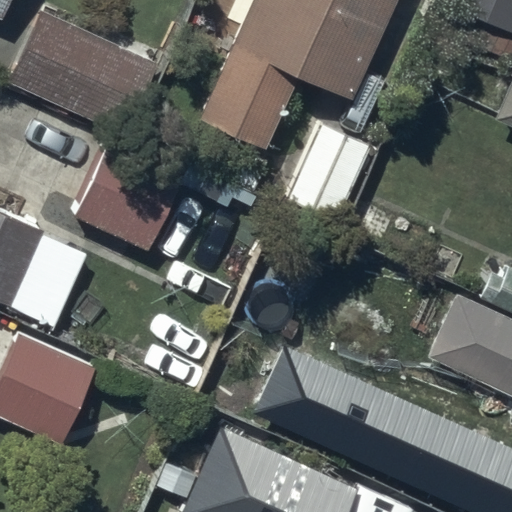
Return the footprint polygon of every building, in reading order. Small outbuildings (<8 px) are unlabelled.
[(160,52),(39,0),(35,0),(5,69),(129,123),(160,52)] [(348,81),(382,0),(238,0),(196,100),(262,129),(293,57),(348,81)] [(511,0),(469,0),(511,17),(511,0)] [(511,50),(488,104),(511,114),(511,50)] [(107,126),(70,204),(141,238),(179,161),(107,126)] [(0,197),(0,291),(50,315),(87,238),(0,197)] [(511,308),(452,280),(422,341),(511,384),(511,308)] [(13,321),(0,350),(0,405),(60,433),(95,358),(13,321)] [(358,484),(330,471),(311,511),(458,511),(365,469),(358,484)]
